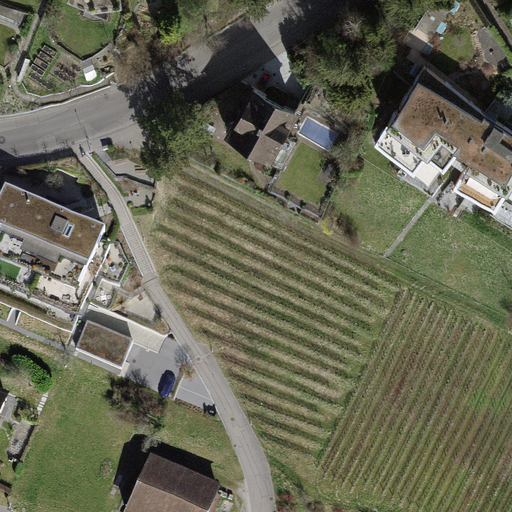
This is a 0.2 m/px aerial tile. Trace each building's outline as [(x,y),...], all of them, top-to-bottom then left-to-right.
[(511,124),(423,67),(377,141),(414,169),(430,152),(444,163),(463,145),(476,153),(457,184),(495,209),(509,191),(511,192),(511,124)] [(250,82),(222,131),(270,158),(299,110),(250,82)] [(114,241),(4,191),(0,199),(0,297),(73,330),(114,241)] [(137,345),(92,326),(81,351),(126,370),(137,345)] [(0,429),(11,404),(0,399),(0,429)] [(154,468),(135,511),(217,511),(224,497),(154,468)]
